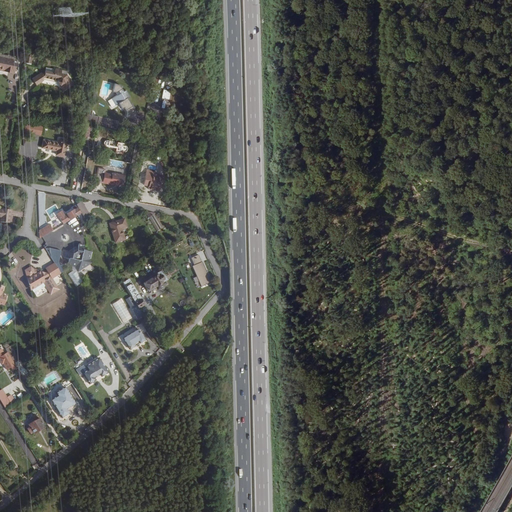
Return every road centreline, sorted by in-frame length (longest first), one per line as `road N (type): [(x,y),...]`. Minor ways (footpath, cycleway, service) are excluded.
road 1 (motorway): [(233,0),(245,511)]
road 2 (motorway): [(262,511),(250,0)]
road 3 (residential): [(225,279),(220,303),(136,400),(7,511)]
road 4 (unclassified): [(32,185),(206,219),(225,279)]
